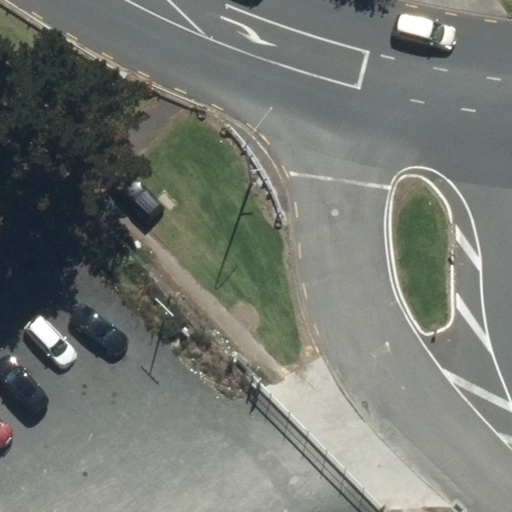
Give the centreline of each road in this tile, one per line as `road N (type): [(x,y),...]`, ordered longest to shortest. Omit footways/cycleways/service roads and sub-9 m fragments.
road 1 (unclassified): [(511,459),(421,393),(357,317),(310,54)]
road 2 (secondary): [(310,54),(425,86),(511,99)]
road 3 (secondary): [(160,0),(310,54)]
